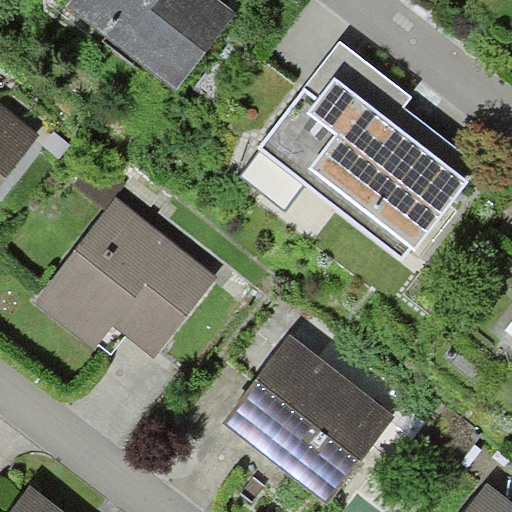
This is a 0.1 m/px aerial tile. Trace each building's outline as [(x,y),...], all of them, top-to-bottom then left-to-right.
[(79,0),(72,11),(175,90),(234,14),(215,0),(79,0)] [(410,99),(340,46),(257,154),(405,266),(480,168),(403,109),(410,99)] [(0,196),(45,141),(0,104),(0,196)] [(216,278),(115,200),(31,310),(91,357),(115,326),(155,357),(216,278)] [(325,511),(397,422),(293,339),(221,429),(325,511)] [(61,511),(29,488),(11,511),(61,511)] [(511,511),(511,509),(485,490),(469,511),(511,511)]
